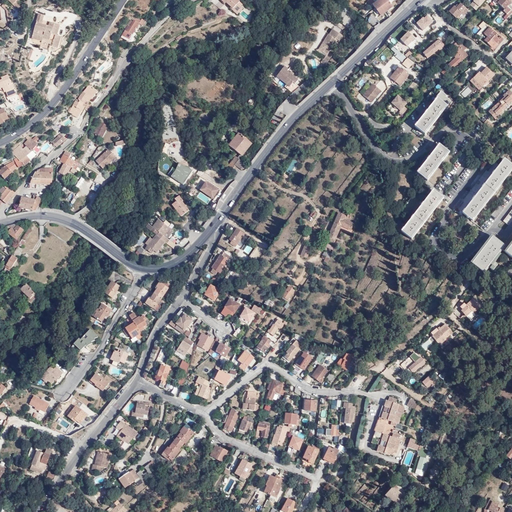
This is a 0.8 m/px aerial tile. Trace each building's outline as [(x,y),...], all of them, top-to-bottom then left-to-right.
[(17,0),(14,4),(18,9),(22,5),(17,0)] [(224,2),(232,10),(240,3),(236,0),(220,0),(223,3),(224,2)] [(392,8),(386,0),(385,0),(381,3),(379,0),(373,5),(381,16),(392,8)] [(472,0),(469,4),(476,10),(483,0),(472,0)] [(508,15),(511,11),(508,7),(511,3),(511,0),(493,0),(493,1),(497,4),(498,3),(505,9),(504,11),(508,15)] [(240,3),(232,10),(238,15),(244,9),(241,7),(242,5),(240,3)] [(461,13),(463,15),(464,16),(469,11),(461,4),(458,6),(456,9),(455,7),(454,7),(452,9),(450,8),(447,11),(458,21),(461,18),(459,16),(461,13)] [(345,26),(351,17),(343,12),(337,21),(345,26)] [(426,13),(415,22),(422,30),(433,21),(426,13)] [(39,14),(33,33),(44,37),(43,40),(42,43),(51,45),(58,47),(61,37),(57,35),(60,25),(50,22),(48,27),(42,25),(45,16),(39,14)] [(134,45),(140,37),(134,32),(139,25),(141,27),(144,23),(141,21),(140,22),(135,20),(133,21),(131,20),(121,36),(128,41),(134,45)] [(423,36),(431,29),(428,25),(420,32),(423,36)] [(489,26),(483,33),(486,36),(484,39),(491,45),(489,46),(492,49),(503,38),(500,35),(498,38),(494,35),(496,32),(489,26)] [(324,59),(327,62),(332,55),(328,52),(335,43),(337,44),(342,36),(333,30),(330,35),(328,34),(325,41),(324,42),(322,41),(321,41),(316,49),(327,55),(324,59)] [(397,44),(404,52),(408,49),(407,49),(416,41),(408,33),(397,44)] [(439,53),(445,49),(440,42),(423,54),(427,59),(438,51),(439,53)] [(49,51),(51,45),(42,43),(40,48),(49,51)] [(459,47),(456,43),(453,46),(457,50),(458,49),(459,51),(453,56),(456,59),(459,63),(468,56),(464,52),(466,49),(462,44),(459,47)] [(404,52),(403,54),(408,58),(412,54),(408,49),(404,52)] [(398,50),(394,55),(401,61),(406,57),(398,50)] [(457,66),(459,63),(456,59),(446,67),(447,68),(441,73),(445,77),(457,66)] [(430,67),(432,69),(439,63),(437,61),(430,67)] [(285,66),(277,76),(287,84),(289,87),(293,82),(295,83),(298,80),(287,71),(288,69),(285,66)] [(473,78),(482,87),(494,74),(487,67),(481,73),(479,72),(473,78)] [(400,86),(409,76),(400,68),(391,78),(400,86)] [(12,103),(20,100),(18,95),(17,95),(8,75),(2,78),(2,79),(0,80),(0,88),(3,87),(5,92),(8,100),(10,99),(12,103)] [(479,90),(482,87),(473,78),(470,81),(479,90)] [(285,87),(293,93),(300,87),(295,83),(293,82),(289,87),(287,84),(285,87)] [(471,98),(476,88),(468,84),(466,86),(471,89),(467,96),(471,98)] [(375,98),(381,92),(372,85),(363,96),(369,102),(374,97),(375,98)] [(85,100),(88,102),(97,91),(93,88),(92,89),(89,86),(78,99),(79,101),(78,103),(75,101),(71,109),(70,108),(68,112),(72,114),(72,116),(77,118),(84,107),(82,105),(85,100)] [(459,93),(464,98),(471,90),(466,86),(459,93)] [(496,107),(495,105),(488,111),(496,119),(501,114),(500,113),(505,109),(503,107),(509,102),(510,103),(511,100),(511,94),(508,90),(503,95),(504,97),(499,101),(500,103),(496,107)] [(425,135),(451,102),(441,93),(437,98),(438,99),(415,127),(425,135)] [(405,108),(407,105),(398,97),(392,105),(401,112),(399,114),(402,117),(407,110),(405,108)] [(80,119),(86,108),(84,107),(77,118),(80,119)] [(0,123),(5,121),(5,120),(9,118),(7,114),(6,114),(3,108),(0,109),(0,123)] [(109,127),(111,124),(100,117),(97,121),(100,123),(93,134),(102,138),(107,127),(109,127)] [(491,130),(495,126),(492,125),(486,121),(484,124),(491,130)] [(252,144),(244,138),(239,134),(233,142),(234,145),(231,149),(242,157),(252,144)] [(31,160),(36,155),(32,150),(38,144),(35,142),(39,140),(36,136),(32,139),(28,135),(26,138),(28,141),(26,143),(22,139),(10,151),(15,155),(13,157),(15,159),(14,160),(20,167),(24,165),(25,166),(31,160)] [(61,135),(51,143),(57,149),(66,141),(61,135)] [(85,138),(82,136),(74,149),(80,152),(83,147),(82,146),(83,144),(81,143),(82,141),(84,141),(85,138)] [(427,182),(450,153),(440,145),(417,174),(427,182)] [(44,154),(47,157),(50,152),(54,150),(51,147),(44,154)] [(50,152),(47,157),(48,157),(57,149),(54,150),(50,152)] [(115,157),(107,150),(95,161),(103,169),(115,157)] [(65,151),(60,159),(59,161),(65,164),(68,158),(71,155),(65,151)] [(460,154),(452,165),(454,167),(452,170),(459,175),(469,160),(460,154)] [(78,164),(75,162),(68,158),(65,164),(71,168),(73,166),(76,167),(78,164)] [(241,161),(240,160),(237,158),(228,170),(231,172),(236,166),(241,161)] [(457,208),(472,221),(511,171),(511,164),(504,159),(499,166),(493,162),(457,208)] [(177,161),(170,176),(184,183),(191,168),(177,161)] [(236,166),(241,170),(246,164),(241,161),(236,166)] [(17,169),(13,163),(4,168),(0,172),(0,175),(6,181),(13,175),(12,173),(17,169)] [(71,168),(65,164),(59,173),(65,177),(71,168)] [(35,172),(49,173),(50,166),(44,165),(35,172)] [(449,170),(436,185),(441,189),(454,174),(449,170)] [(37,184),(51,186),(53,174),(49,173),(35,172),(26,189),(36,189),(37,184)] [(54,182),(52,186),(60,185),(62,182),(56,176),(54,182)] [(202,192),(213,199),(219,189),(204,179),(198,189),(193,186),(189,192),(198,198),(202,192)] [(0,196),(0,199),(5,204),(9,199),(15,192),(8,186),(0,196)] [(411,240),(444,199),(434,191),(401,232),(411,240)] [(32,211),(34,210),(42,198),(33,196),(33,199),(20,197),(18,208),(32,211)] [(181,203),(183,201),(180,197),(176,199),(176,202),(172,204),(181,217),(188,212),(181,203)] [(344,220),(345,217),(338,214),(327,237),(330,239),(328,241),(333,243),(341,227),(350,231),(354,225),(344,220)] [(158,219),(152,227),(148,224),(146,227),(156,235),(165,242),(167,239),(166,238),(164,236),(169,230),(162,224),(163,223),(158,219)] [(3,231),(7,234),(11,229),(13,231),(16,226),(15,225),(6,227),(3,231)] [(16,241),(23,231),(16,226),(13,231),(11,229),(7,234),(16,241)] [(30,230),(28,228),(18,245),(22,247),(25,242),(24,241),(30,230)] [(244,233),(237,228),(228,241),(231,242),(230,245),(235,248),(244,233)] [(159,250),(161,247),(165,242),(156,235),(152,239),(150,237),(145,244),(147,245),(145,249),(151,253),(153,250),(156,253),(159,250)] [(471,264),(473,266),(484,274),(488,268),(493,272),(497,265),(493,262),(501,251),(505,247),(492,237),(471,264)] [(2,239),(0,241),(0,242),(7,248),(10,245),(2,239)] [(134,253),(139,256),(144,249),(139,246),(134,253)] [(304,246),(300,255),(307,258),(311,249),(308,248),(304,246)] [(231,257),(223,253),(221,256),(220,255),(212,269),(213,269),(210,272),(215,275),(217,272),(220,274),(231,257)] [(326,264),(330,256),(325,253),(322,259),(324,261),(324,263),(326,264)] [(12,255),(3,270),(9,274),(13,268),(15,270),(19,263),(16,261),(17,258),(12,255)] [(23,283),(11,275),(8,280),(19,288),(23,283)] [(216,284),(221,278),(218,276),(213,282),(216,284)] [(226,289),(229,283),(225,280),(220,286),(226,289)] [(105,293),(113,298),(120,287),(112,282),(105,293)] [(154,287),(156,289),(151,297),(148,295),(144,301),(157,311),(162,304),(158,302),(170,286),(165,283),(163,283),(163,284),(160,282),(159,283),(158,282),(154,287)] [(31,290),(25,284),(20,289),(29,299),(27,301),(31,304),(38,297),(31,290)] [(214,300),(220,291),(211,285),(205,294),(214,300)] [(288,299),(295,290),(290,286),(283,295),(288,299)] [(473,314),(481,306),(474,298),(466,305),(467,306),(461,311),(466,316),(472,311),(473,314)] [(235,314),(240,305),(231,299),(222,313),(227,317),(231,311),(235,314)] [(97,314),(94,318),(100,322),(104,316),(107,318),(112,311),(102,305),(97,314)] [(255,314),(246,308),(239,319),(249,325),(255,314)] [(172,322),(170,325),(183,335),(193,321),(190,318),(192,316),(185,311),(180,317),(182,318),(180,321),(177,324),(180,325),(179,327),(172,322)] [(142,336),(140,332),(145,328),(144,327),(147,325),(145,322),(148,320),(145,316),(141,318),(140,317),(138,318),(135,312),(130,315),(131,317),(127,319),(130,324),(126,326),(132,337),(136,335),(138,338),(142,336)] [(281,330),(285,324),(284,324),(278,320),(275,325),(281,330)] [(432,337),(435,341),(439,346),(453,333),(446,325),(441,329),(439,330),(439,331),(432,337)] [(90,330),(80,340),(79,339),(73,345),(80,352),(84,347),(86,348),(87,347),(88,346),(89,346),(92,344),(91,343),(95,341),(94,340),(98,338),(97,336),(90,330)] [(191,341),(195,335),(190,332),(186,337),(191,341)] [(208,350),(214,338),(212,337),(213,335),(209,332),(208,335),(203,332),(199,338),(202,340),(199,345),(208,350)] [(220,339),(218,338),(215,344),(214,343),(211,349),(212,350),(209,355),(211,357),(221,340),(220,339)] [(192,345),(189,343),(183,339),(176,348),(185,354),(188,351),(192,345)] [(268,345),(270,341),(266,339),(264,342),(262,341),(257,347),(265,352),(270,346),(268,345)] [(298,345),(293,342),(287,350),(288,351),(284,357),(288,360),(289,361),(301,346),(298,345)] [(226,358),(231,349),(222,343),(217,353),(226,358)] [(176,348),(173,352),(182,359),(185,354),(176,348)] [(114,351),(110,360),(119,365),(121,361),(124,363),(128,355),(118,350),(117,352),(114,351)] [(415,361),(418,356),(413,351),(409,356),(415,361)] [(254,358),(248,354),(247,354),(244,352),(238,360),(242,363),(239,367),(245,372),(254,358)] [(304,371),(312,358),(304,353),(296,366),(304,371)] [(349,354),(345,353),(338,363),(341,366),(346,360),(343,358),(345,355),(348,356),(349,354)] [(355,355),(349,354),(348,356),(345,355),(343,358),(346,360),(341,366),(350,372),(355,367),(359,369),(363,364),(366,359),(363,357),(360,361),(359,361),(358,363),(352,359),(355,355)] [(186,368),(188,363),(184,360),(179,370),(182,373),(180,377),(182,377),(185,378),(189,368),(186,368)] [(426,366),(424,363),(420,366),(418,362),(409,368),(413,374),(422,368),(423,369),(426,366)] [(53,371),(46,365),(39,374),(51,384),(54,381),(56,382),(62,374),(55,368),(53,371)] [(160,381),(158,386),(162,388),(168,374),(171,369),(160,365),(158,370),(156,372),(157,377),(156,379),(160,381)] [(312,377),(322,384),(325,379),(326,378),(324,377),(329,370),(321,365),(312,377)] [(421,375),(431,368),(429,365),(418,372),(421,375)] [(231,377),(220,371),(215,380),(226,386),(231,377)] [(109,383),(96,374),(91,381),(96,385),(95,386),(103,391),(109,383)] [(326,378),(325,379),(329,383),(334,377),(330,374),(326,378)] [(437,381),(434,377),(427,381),(431,386),(437,381)] [(200,397),(209,400),(212,391),(209,390),(210,387),(208,387),(210,382),(200,378),(197,384),(201,385),(204,387),(200,397)] [(285,397),(288,383),(283,382),(282,384),(275,381),(271,392),(268,400),(274,402),(277,393),(285,397)] [(179,397),(188,400),(190,394),(181,391),(179,397)] [(243,410),(255,412),(256,407),(258,394),(249,393),(248,399),(246,399),(245,406),(244,406),(243,410)] [(29,404),(45,413),(49,405),(34,397),(29,404)] [(410,399),(407,406),(414,409),(418,402),(410,399)] [(315,411),(316,401),(306,400),(305,410),(315,411)] [(385,401),(378,425),(392,431),(394,427),(395,427),(396,424),(398,425),(401,414),(396,413),(398,406),(385,401)] [(145,402),(145,403),(144,405),(137,404),(136,411),(135,414),(143,415),(147,416),(150,403),(145,402)] [(354,415),(355,410),(352,409),(352,407),(352,404),(344,403),(344,409),(346,409),(345,424),(351,424),(354,415)] [(87,415),(79,409),(76,412),(73,410),(69,415),(76,421),(80,424),(87,415)] [(240,412),(233,409),(223,428),(232,432),(236,422),(238,423),(240,417),(238,416),(240,412)] [(299,425),(300,415),(286,414),(285,424),(299,425)] [(256,420),(244,417),(238,433),(244,435),(245,432),(250,434),(252,430),(254,430),(256,420)] [(125,440),(125,441),(128,444),(133,438),(134,438),(138,434),(126,425),(125,425),(121,422),(116,428),(121,431),(118,434),(125,440)] [(267,438),(269,424),(265,423),(265,424),(259,424),(257,439),(261,440),(262,437),(267,438)] [(336,445),(338,446),(341,425),(332,424),(332,428),(331,435),(337,435),(336,445)] [(190,430),(195,433),(196,432),(187,425),(184,427),(185,428),(189,431),(190,430)] [(378,425),(375,432),(382,435),(376,452),(389,456),(391,452),(394,453),(395,450),(397,451),(400,441),(398,440),(399,437),(391,434),(392,431),(378,425)] [(292,430),(280,426),(279,426),(271,443),(282,448),(286,438),(285,437),(287,431),(291,433),(292,430)] [(176,441),(182,446),(185,443),(187,444),(195,433),(190,430),(189,431),(185,428),(176,441)] [(296,436),(297,432),(292,430),(291,433),(290,435),(293,436),(289,445),(299,449),(303,439),(296,436)] [(179,449),(182,446),(176,441),(166,453),(165,453),(163,455),(167,459),(168,458),(173,461),(181,451),(179,449)] [(409,443),(407,448),(419,452),(421,447),(409,443)] [(227,452),(224,450),(223,450),(216,446),(210,456),(222,462),(227,452)] [(314,463),(319,452),(309,448),(304,459),(314,463)] [(339,451),(333,448),(332,450),(330,449),(329,448),(323,460),(333,464),(339,451)] [(42,453),(35,451),(33,458),(40,460),(42,453)] [(98,452),(96,460),(99,460),(98,462),(97,462),(96,465),(95,465),(93,464),(92,470),(100,472),(102,467),(107,468),(110,455),(98,452)] [(44,453),(42,453),(40,460),(40,462),(47,464),(50,455),(44,453)] [(422,476),(428,459),(420,457),(415,474),(422,476)] [(40,460),(33,458),(31,465),(33,466),(31,470),(39,473),(40,472),(43,473),(44,469),(46,470),(47,464),(40,462),(40,460)] [(235,475),(240,478),(245,480),(252,468),(250,467),(251,465),(243,461),(235,475)] [(152,468),(149,464),(138,473),(134,476),(136,480),(139,485),(144,482),(143,480),(154,471),(152,468)] [(126,487),(136,480),(134,476),(130,471),(120,478),(126,487)] [(270,499),(275,502),(285,480),(277,477),(276,478),(269,475),(264,486),(265,487),(263,492),(271,496),(270,499)] [(505,491),(509,484),(503,482),(500,489),(505,491)] [(413,493),(419,486),(415,483),(409,490),(413,493)] [(386,495),(398,507),(399,507),(408,498),(395,486),(386,495)] [(282,511),(291,511),(296,503),(288,499),(281,511),(282,511)] [(125,511),(127,510),(121,503),(111,511),(125,511)] [(498,511),(498,507),(492,503),(486,511),(501,511),(500,511),(499,511),(498,511)]
